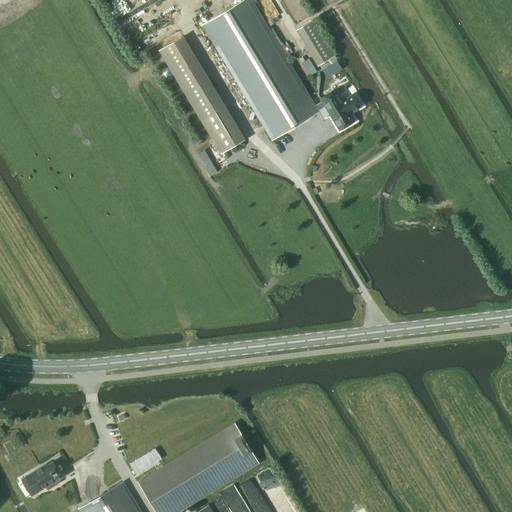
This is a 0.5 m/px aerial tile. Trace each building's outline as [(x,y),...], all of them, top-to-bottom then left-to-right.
[(249,0),(243,0),(204,24),(273,139),(318,111),(315,105),(296,73),(294,74),(249,0)] [(312,21),(297,29),(319,64),(328,59),(333,56),(335,55),(314,20),(312,21)] [(182,37),(161,50),(222,152),(243,140),(182,37)] [(317,72),(309,59),(305,61),(301,63),(309,76),(317,72)] [(322,101),(315,105),(318,111),(325,106),(339,130),(354,121),(348,112),(352,110),(353,111),(361,106),(354,94),(342,101),(335,90),(320,98),(322,101)] [(138,482),(156,511),(177,511),(259,462),(235,423),(138,482)] [(155,448),(129,464),(136,474),(161,458),(155,448)] [(29,481),(36,493),(46,487),(47,488),(48,489),(58,483),(59,481),(58,479),(67,474),(60,462),(55,465),(53,461),(47,465),(40,469),(39,468),(31,473),(34,478),(29,481)] [(139,511),(122,482),(79,508),(81,511),(139,511)]
